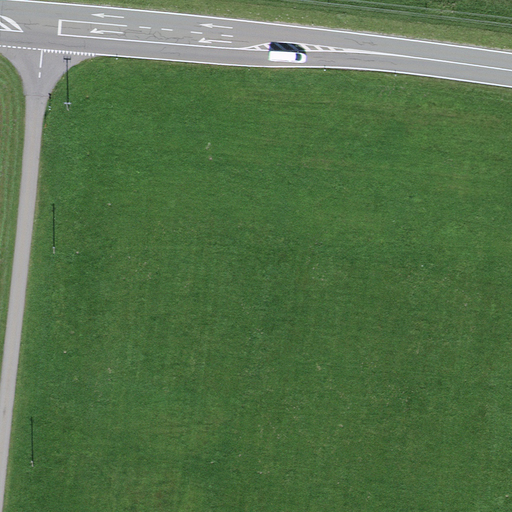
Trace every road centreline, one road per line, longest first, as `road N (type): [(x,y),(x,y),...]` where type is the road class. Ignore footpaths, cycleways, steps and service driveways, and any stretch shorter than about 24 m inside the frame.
road 1 (primary): [(45,25),(511,70)]
road 2 (unclassified): [(0,448),(45,25)]
